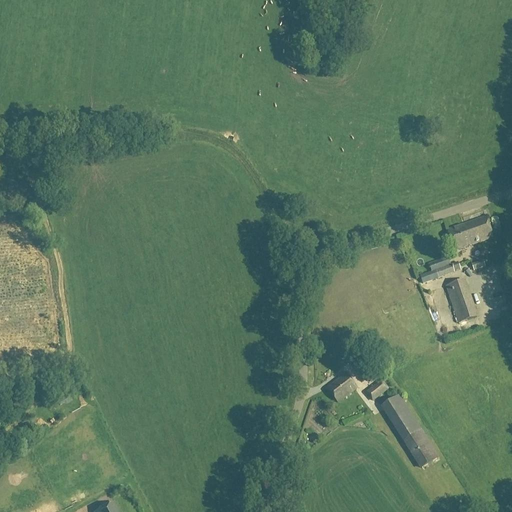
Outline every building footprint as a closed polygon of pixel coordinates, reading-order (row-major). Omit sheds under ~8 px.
[(486,217),(446,231),(454,252),(494,238),(486,217)] [(457,263),(451,265),(448,258),(429,264),(431,272),(420,276),(423,285),(438,279),(437,279),(460,270),(457,263)] [(478,318),(464,280),(446,286),(460,325),(478,318)] [(361,354),(358,356),(351,361),(367,383),(377,375),(361,354)] [(339,403),(357,388),(346,374),(327,389),(339,403)] [(373,402),(388,390),(380,382),(366,392),(373,402)] [(387,415),(404,405),(399,396),(382,407),(387,415)] [(438,458),(420,430),(403,441),(421,469),(438,458)] [(38,450),(31,454),(34,459),(41,456),(38,450)] [(64,472),(59,461),(45,467),(41,457),(35,460),(44,481),(64,472)] [(47,482),(57,501),(78,489),(68,470),(47,482)] [(118,511),(114,503),(96,511),(118,511)]
